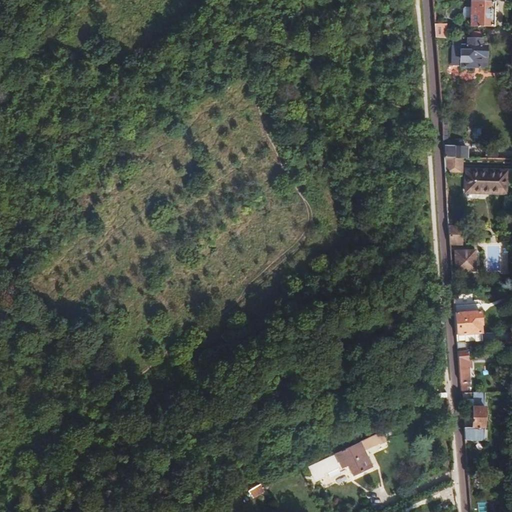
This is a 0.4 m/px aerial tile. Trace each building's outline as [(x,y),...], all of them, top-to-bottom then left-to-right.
[(471,7),(470,17),(470,26),(493,26),(494,2),(471,1),(471,7)] [(464,17),(470,17),(471,7),(465,7),(463,8),(462,15),(464,17)] [(445,23),(434,23),(435,37),(445,37),(445,23)] [(481,46),(481,38),(467,38),(467,42),(463,42),(463,45),(450,45),(450,62),(460,63),(460,66),(468,67),(468,70),(472,70),(473,67),(481,67),(481,56),(484,56),(485,46),(481,46)] [(456,157),(466,158),(467,147),(443,146),(444,157),(456,157)] [(456,167),(456,157),(444,157),(445,167),(456,167)] [(465,192),(504,193),(505,172),(465,170),(465,192)] [(450,235),(461,235),(461,227),(449,226),(450,235)] [(461,244),(461,235),(450,235),(450,244),(461,244)] [(462,269),(473,269),(474,251),(459,250),(459,257),(455,256),(455,261),(462,261),(462,269)] [(480,312),(455,313),(458,341),(482,343),(480,312)] [(466,351),(458,352),(461,382),(468,381),(466,351)] [(464,427),(465,440),(482,440),(483,438),(484,438),(485,431),(483,431),(484,393),(472,393),(471,427),(464,427)] [(444,437),(443,422),(430,431),(430,430),(419,435),(423,443),(433,439),(444,437)] [(403,447),(407,455),(412,453),(411,451),(419,447),(413,436),(406,440),(408,444),(403,447)] [(359,443),(335,454),(342,468),(348,465),(353,476),(370,468),(359,443)] [(260,483),(248,491),(253,498),(264,490),(260,483)]
